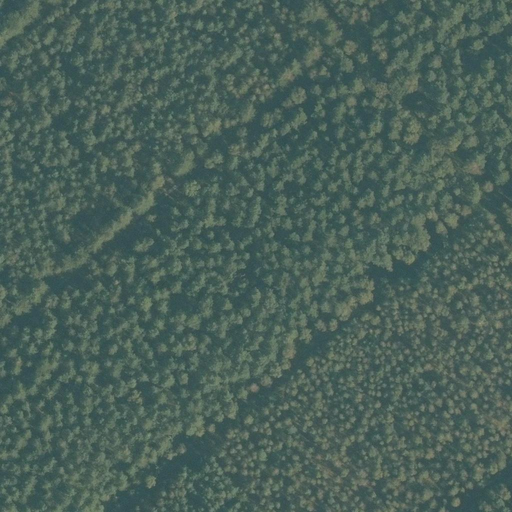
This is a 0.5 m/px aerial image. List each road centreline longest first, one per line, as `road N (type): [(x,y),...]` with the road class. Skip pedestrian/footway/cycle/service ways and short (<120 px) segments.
road 1 (track): [(122,511),(487,205)]
road 2 (track): [(346,35),(0,330)]
road 3 (track): [(487,205),(346,35)]
